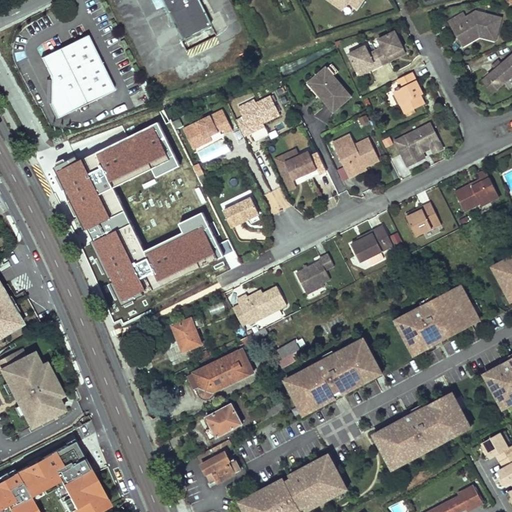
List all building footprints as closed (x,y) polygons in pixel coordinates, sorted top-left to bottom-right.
[(211,25),(198,0),(161,0),(180,40),(211,25)] [(347,8),(336,0),(328,0),(328,1),(344,13),(347,8)] [(336,0),(347,8),(349,6),(357,12),(365,0),(336,0)] [(477,11),(467,17),(464,13),(449,22),(456,34),(463,46),(473,40),(471,37),(476,34),(480,35),(480,36),(496,40),(502,18),(486,14),(485,18),(480,17),(477,11)] [(349,54),(358,71),(368,66),(371,70),(396,58),(393,53),(404,48),(402,44),(396,31),(379,40),(383,47),(370,53),(366,46),(349,54)] [(114,96),(87,42),(42,64),(51,82),(50,110),(57,124),(114,96)] [(404,48),(393,53),(396,58),(407,53),(404,48)] [(511,55),(487,77),(498,89),(508,81),(511,76),(511,55)] [(333,63),(329,67),(335,75),(340,71),(333,63)] [(335,112),(353,96),(335,75),(329,67),(328,66),(312,80),(324,94),(321,96),(335,112)] [(368,66),(358,71),(360,76),(371,70),(368,66)] [(398,79),(402,88),(394,92),(406,114),(425,104),(421,95),(419,90),(421,89),(412,72),(398,79)] [(487,77),(482,81),(492,94),(498,89),(487,77)] [(324,94),(312,80),(309,82),(321,96),(324,94)] [(244,117),(237,120),(244,136),(252,132),(250,129),(263,123),(280,114),(271,96),(257,103),(241,111),(244,117)] [(239,108),(241,111),(257,103),(255,100),(239,108)] [(185,130),(194,150),(209,143),(207,138),(211,136),(224,130),(226,134),(234,131),(224,111),(185,130)] [(263,123),(250,129),(252,132),(259,129),(265,126),(263,123)] [(395,141),(408,166),(425,158),(423,152),(422,150),(428,146),(431,145),(435,153),(444,148),(431,123),(395,141)] [(351,135),(333,143),(336,149),(353,140),(351,135)] [(379,159),(369,137),(355,144),(353,140),(336,149),(350,177),(357,174),(354,168),(365,163),(366,165),(379,159)] [(237,253),(227,255),(177,145),(178,149),(173,139),(172,139),(134,157),(146,184),(147,186),(150,208),(158,224),(172,222),(175,227),(176,232),(182,247),(184,260),(186,264),(191,274),(237,253)] [(82,147),(74,151),(76,156),(85,153),(82,147)] [(199,150),(201,158),(215,156),(214,147),(199,150)] [(298,185),(295,178),(287,161),(301,154),(298,147),(276,158),(291,188),(298,185)] [(312,159),(309,151),(301,154),(287,161),(295,178),(309,171),(311,175),(319,171),(312,159)] [(325,168),(319,155),(312,159),(319,171),(325,168)] [(366,165),(365,163),(354,168),(357,174),(364,170),(368,168),(366,165)] [(199,165),(194,167),(199,176),(203,174),(199,165)] [(455,192),(465,211),(481,203),(482,206),(500,197),(490,178),(483,181),(473,186),(472,184),(455,192)] [(252,198),(224,211),(232,227),(260,214),(252,198)] [(407,217),(417,236),(442,224),(431,202),(425,205),(422,207),(423,210),(407,217)] [(407,217),(423,210),(422,207),(406,214),(407,217)] [(373,231),(374,233),(360,240),(352,244),(361,262),(366,260),(369,266),(383,259),(380,253),(394,246),(384,226),(373,231)] [(367,234),(358,238),(360,240),(374,233),(373,231),(367,234)] [(398,232),(391,234),(394,245),(401,243),(398,232)] [(297,273),(306,292),(323,283),(331,279),(326,270),(335,266),(329,254),(320,258),(321,261),(297,273)] [(511,264),(511,265),(509,260),(494,268),(507,294),(511,291),(511,264)] [(0,338),(27,323),(0,276),(0,338)] [(323,283),(306,292),(307,294),(324,285),(323,283)] [(464,291),(461,285),(453,289),(456,295),(464,291)] [(288,305),(278,286),(264,293),(250,300),(249,297),(247,295),(237,300),(250,324),(288,305)] [(468,318),(476,314),(464,291),(456,295),(453,289),(401,317),(404,323),(398,326),(414,355),(424,349),(422,345),(431,340),(429,335),(435,332),(438,336),(447,331),(449,336),(471,324),(468,318)] [(249,297),(250,300),(264,293),(262,290),(256,293),(249,297)] [(475,322),(479,319),(476,314),(468,318),(471,324),(475,322)] [(404,323),(401,317),(398,319),(395,320),(398,326),(404,323)] [(183,351),(202,344),(192,319),(173,326),(178,338),(183,351)] [(254,333),(257,339),(269,334),(265,327),(254,333)] [(424,349),(433,344),(435,343),(440,341),(449,336),(447,331),(438,336),(435,332),(429,335),(431,340),(422,345),(424,349)] [(301,336),(295,339),(300,348),(306,345),(301,336)] [(364,339),(355,343),(359,349),(367,344),(364,339)] [(300,349),(295,340),(279,349),(274,355),(278,362),(300,349)] [(299,373),(285,381),(300,408),(309,404),(312,410),(327,403),(324,398),(333,393),(328,382),(335,379),(340,389),(350,384),(352,389),(374,377),(371,372),(379,367),(367,344),(359,349),(355,343),(309,368),(311,372),(302,377),(299,373)] [(254,372),(243,349),(189,375),(195,387),(200,385),(201,388),(201,390),(201,392),(202,394),(203,395),(206,397),(207,397),(209,397),(210,396),(212,395),(213,392),(254,372)] [(21,359),(15,351),(2,359),(10,374),(6,377),(8,381),(6,383),(31,427),(64,411),(54,393),(58,391),(42,364),(38,367),(32,355),(21,359)] [(209,356),(207,352),(198,356),(200,361),(209,356)] [(511,358),(506,362),(490,371),(493,376),(487,380),(503,408),(511,403),(511,398),(511,396),(511,395),(511,358)] [(379,367),(371,372),(374,377),(378,375),(382,373),(379,367)] [(309,368),(299,373),(302,377),(311,372),(309,368)] [(490,371),(484,374),(487,380),(493,376),(490,371)] [(335,379),(328,382),(336,398),(341,395),(343,394),(352,389),(350,384),(340,389),(335,379)] [(447,395),(444,397),(447,402),(455,398),(452,392),(447,395)] [(333,393),(324,398),(327,403),(336,398),(333,393)] [(388,427),(374,435),(387,458),(389,462),(397,458),(401,464),(415,457),(413,452),(422,447),(432,441),(434,446),(463,431),(460,425),(468,421),(455,398),(447,402),(444,397),(409,416),(398,422),(400,426),(391,431),(388,427)] [(259,414),(263,421),(286,409),(282,402),(259,414)] [(242,424),(232,404),(206,418),(212,428),(217,437),(217,438),(242,424)] [(309,404),(300,408),(304,415),(312,410),(309,404)] [(460,425),(463,431),(471,427),(468,421),(460,425)] [(398,422),(388,427),(391,431),(400,426),(398,422)] [(212,428),(206,432),(210,440),(217,437),(212,428)] [(511,444),(510,446),(502,432),(484,442),(486,444),(483,445),(485,449),(488,448),(489,451),(492,456),(498,453),(506,466),(500,470),(503,475),(505,478),(502,479),(504,483),(507,481),(508,484),(511,481),(511,490),(511,491),(511,444)] [(199,456),(203,464),(202,465),(212,460),(211,458),(218,454),(219,456),(226,452),(229,451),(234,448),(229,440),(199,456)] [(413,452),(415,457),(425,452),(434,446),(432,441),(422,447),(413,452)] [(76,511),(99,511),(110,508),(82,442),(0,477),(0,510),(5,508),(6,511),(41,511),(34,495),(64,483),(76,511)] [(229,451),(226,452),(232,463),(235,461),(229,451)] [(207,476),(213,485),(241,470),(236,461),(235,461),(232,463),(226,452),(219,456),(218,454),(211,458),(212,460),(202,465),(207,476)] [(329,454),(321,459),(323,463),(331,459),(329,454)] [(397,458),(389,462),(392,469),(401,464),(397,458)] [(290,475),(292,479),(285,483),(283,479),(275,484),(277,487),(260,496),(258,493),(240,502),(245,511),(300,511),(300,510),(307,506),(309,510),(317,505),(315,502),(323,498),(325,501),(340,493),(337,489),(345,484),(335,466),(331,459),(323,463),(321,459),(307,467),(308,470),(300,474),(298,471),(290,475)] [(430,511),(459,511),(467,508),(469,510),(483,503),(482,502),(491,497),(483,483),(474,488),(473,486),(460,493),(461,496),(430,511)] [(275,484),(258,493),(260,496),(277,487),(275,484)] [(337,489),(340,493),(347,489),(345,484),(337,489)]
